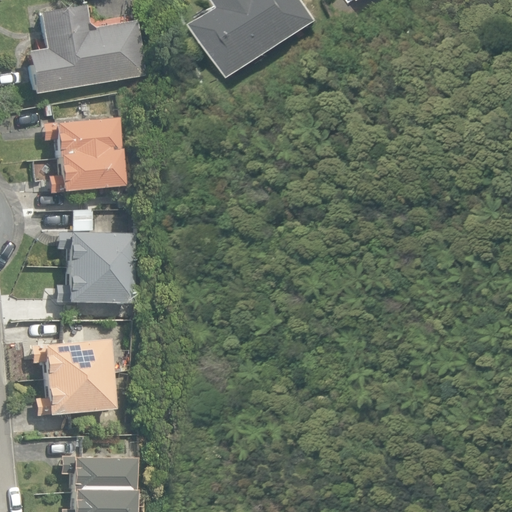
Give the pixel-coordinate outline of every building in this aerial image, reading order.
[(199,29),(232,80),(321,23),(305,0),(219,0),(218,1),(225,12),(199,29)] [(23,52),(30,93),(142,75),(134,21),(91,28),(85,23),(82,6),(35,13),(41,49),(23,52)] [(43,175),(44,192),(120,185),(113,117),(39,124),(40,141),(49,140),(52,175),(43,175)] [(51,302),(128,303),(129,233),(53,232),(52,249),(60,250),(59,284),(51,284),(51,302)] [(31,399),(32,416),(109,409),(102,339),(27,346),(28,363),(37,363),(41,398),(31,399)] [(56,511),(130,511),(131,456),(68,457),(69,455),(56,456),(56,473),(65,473),(65,508),(56,507),(56,511)]
